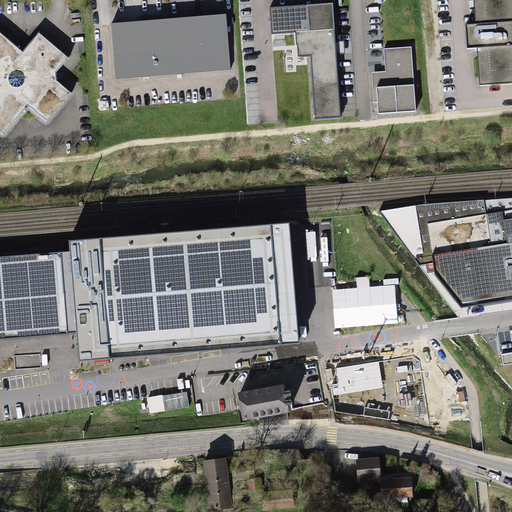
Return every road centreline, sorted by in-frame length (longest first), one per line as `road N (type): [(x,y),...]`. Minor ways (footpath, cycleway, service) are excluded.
road 1 (unclassified): [(0,399),(511,318)]
road 2 (primary): [(511,475),(427,450),(331,436),(0,460)]
